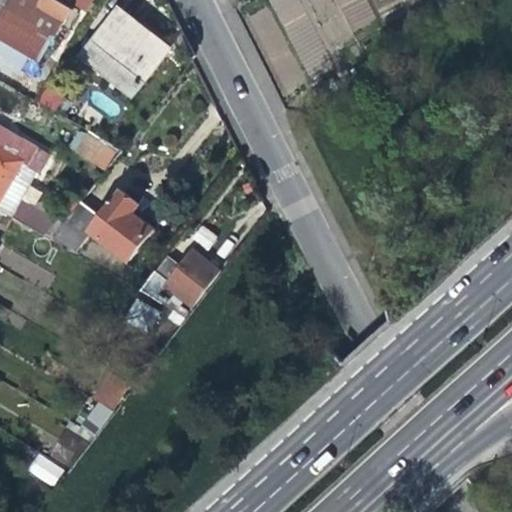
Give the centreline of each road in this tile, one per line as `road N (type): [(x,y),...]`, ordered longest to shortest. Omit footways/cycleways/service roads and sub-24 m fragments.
road 1 (unclassified): [(451,511),(195,0)]
road 2 (primary): [(511,271),(249,511)]
road 3 (primary): [(345,511),(511,360)]
road 4 (motorway): [(345,511),(511,414)]
